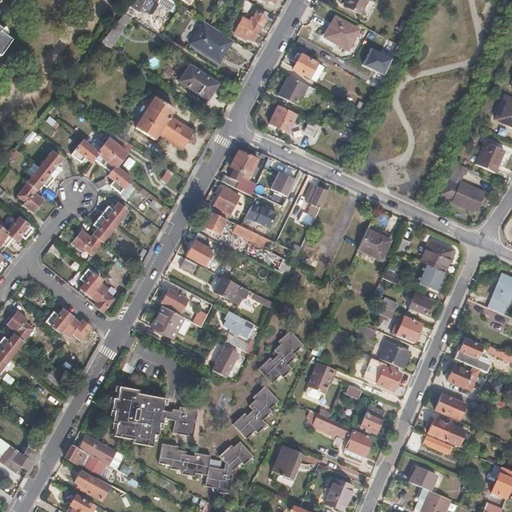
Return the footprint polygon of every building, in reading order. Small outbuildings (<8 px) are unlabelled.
[(139,12),(148,0),(154,0),(158,2),(160,0),(135,0),(131,6),(139,12)] [(370,2),(370,0),(347,0),(344,7),(359,16),(367,1),(370,2)] [(254,40),(266,17),(257,12),(252,22),(248,19),(240,33),(254,40)] [(108,47),(132,18),(125,13),(102,42),(108,47)] [(348,51),(357,32),(334,20),(331,26),(325,38),(339,46),(348,51)] [(223,54),(232,41),(226,37),(209,25),(203,21),(189,43),(213,59),(218,51),(223,54)] [(390,48),(371,38),(356,65),(376,75),(390,48)] [(219,62),(223,54),(218,51),(213,59),(219,62)] [(310,78),(318,63),(301,54),(293,70),(310,78)] [(207,101),(217,85),(190,67),(179,83),(207,101)] [(299,106),(309,86),(290,76),(280,96),(299,106)] [(192,132),(170,117),(176,106),(157,94),(137,124),(156,137),(158,134),(181,149),(192,132)] [(511,128),(511,101),(504,98),(494,121),(511,128)] [(288,133),(297,114),(279,106),(270,125),(288,133)] [(355,133),(326,119),(322,127),(351,141),(355,133)] [(314,135),(318,125),(311,121),(306,131),(314,135)] [(116,166),(126,153),(108,139),(98,152),(82,139),(71,154),(81,161),(84,157),(91,162),(94,158),(111,172),(108,176),(113,180),(110,184),(120,192),(131,178),(116,166)] [(495,175),(504,152),(483,144),(473,166),(495,175)] [(43,200),(35,192),(42,183),(47,187),(57,174),(62,168),(57,164),(61,159),(52,151),(40,166),(28,181),(16,196),(25,202),(22,205),(33,213),(43,200)] [(237,175),(246,157),(235,152),(227,167),(231,169),(230,171),(237,175)] [(247,177),(255,162),(246,157),(237,175),(240,176),(241,174),(247,177)] [(453,165),(445,183),(457,188),(458,186),(462,177),(464,178),(467,171),(453,165)] [(237,182),(240,176),(237,175),(230,171),(227,177),(237,182)] [(285,198),(294,180),(277,172),(269,189),(285,198)] [(237,182),(227,177),(223,175),(220,182),(234,188),(237,182)] [(249,195),(254,184),(246,180),(240,191),(249,195)] [(475,216),(483,197),(458,186),(457,188),(445,183),(439,197),(451,202),(450,205),(475,216)] [(318,209),(326,193),(316,187),(314,190),(311,188),(306,200),(309,201),(308,203),(311,205),(318,209)] [(224,219),(237,196),(221,188),(212,206),(215,208),(212,214),(224,219)] [(298,209),(302,200),(297,197),(292,207),(298,209)] [(164,207),(154,199),(149,205),(159,214),(164,207)] [(91,256),(110,231),(126,211),(117,204),(112,210),(107,205),(92,224),(97,229),(90,237),(81,231),(71,243),(81,252),(83,249),(91,256)] [(310,226),(318,209),(311,205),(306,215),(302,213),(298,220),(310,226)] [(216,235),(224,219),(212,214),(209,212),(201,227),(216,235)] [(0,251),(3,248),(11,237),(15,240),(19,234),(25,238),(32,228),(18,217),(6,232),(0,227),(0,269),(1,267),(0,265),(0,258),(1,258),(0,256),(0,251)] [(254,234),(235,224),(232,231),(251,240),(254,234)] [(380,260),(389,240),(365,229),(356,250),(380,260)] [(202,265),(210,250),(204,247),(208,238),(196,232),(184,256),(202,265)] [(404,257),(410,242),(399,237),(392,252),(394,253),(404,257)] [(282,257),(247,241),(240,254),(285,277),(292,262),(282,257)] [(442,273),(452,251),(428,241),(419,264),(422,265),(442,273)] [(190,273),(194,264),(182,258),(178,267),(190,273)] [(436,293),(444,274),(442,273),(422,265),(414,284),(436,293)] [(113,300),(105,293),(108,289),(99,282),(100,280),(86,269),(79,278),(84,283),(80,289),(95,302),(93,305),(103,313),(113,300)] [(399,277),(384,270),(380,279),(395,285),(399,277)] [(503,316),(511,292),(511,277),(502,273),(486,308),(487,308),(503,316)] [(242,300),(247,291),(230,282),(223,297),(237,304),(239,299),(242,300)] [(184,310),(191,297),(186,295),(185,298),(178,294),(180,291),(172,286),(170,290),(166,288),(159,302),(168,307),(167,309),(176,313),(179,307),(184,310)] [(424,315),(430,300),(414,293),(413,297),(412,297),(407,308),(424,315)] [(393,312),(396,304),(384,298),(380,307),(383,307),(391,311),(393,312)] [(170,338),(181,317),(159,305),(148,326),(170,338)] [(390,316),(391,311),(383,307),(381,312),(390,316)] [(197,309),(190,322),(199,327),(205,313),(197,309)] [(0,369),(13,353),(32,329),(25,322),(27,319),(16,311),(6,325),(15,331),(8,341),(2,336),(0,339),(0,369)] [(90,328),(80,320),(78,323),(62,311),(58,316),(52,312),(45,322),(58,333),(60,331),(69,338),(72,334),(80,341),(90,328)] [(251,324),(243,320),(226,311),(223,316),(226,317),(222,324),(228,327),(238,333),(245,336),(248,329),(251,324)] [(397,328),(402,316),(397,314),(392,326),(397,328)] [(412,343),(420,323),(402,316),(397,328),(392,326),(389,333),(412,343)] [(369,338),(373,331),(361,326),(359,325),(356,332),(369,338)] [(238,333),(228,327),(226,331),(236,336),(238,333)] [(287,366),(296,358),(293,354),(302,346),(289,331),(280,339),(282,342),(273,351),(277,356),(268,364),(265,361),(257,369),(257,370),(269,384),(279,375),(281,378),(289,371),(290,370),(287,366)] [(251,348),(226,335),(223,340),(239,348),(248,354),(251,348)] [(477,359),(481,347),(463,339),(458,352),(456,351),(452,359),(470,367),(478,370),(486,373),(489,365),(477,359)] [(408,352),(385,342),(378,359),(401,370),(408,352)] [(229,367),(236,353),(223,346),(214,362),(228,370),(229,367)] [(511,356),(489,347),(487,352),(511,362),(511,356)] [(241,369),(248,354),(239,348),(236,353),(229,367),(239,373),(241,369)] [(399,374),(400,371),(370,358),(361,377),(400,395),(407,378),(399,374)] [(329,377),(333,369),(315,361),(305,385),(306,386),(320,392),(322,392),(328,377),(329,377)] [(469,391),(478,370),(470,367),(468,372),(452,366),(446,381),(469,391)] [(357,398),(360,390),(348,384),(344,393),(357,398)] [(161,423),(162,417),(166,418),(173,419),(170,431),(191,435),(196,409),(177,405),(176,409),(171,408),(170,412),(160,410),(162,404),(163,397),(136,392),(137,389),(117,385),(116,392),(115,398),(111,398),(110,404),(109,410),(113,411),(112,417),(111,423),(114,424),(113,430),(112,435),(131,439),(130,442),(149,446),(151,440),(152,434),(155,434),(156,428),(157,422),(161,423)] [(271,411),(269,409),(277,400),(264,385),(255,394),(257,396),(248,405),(251,409),(242,417),(241,415),(231,423),(245,439),(254,430),(256,433),(265,424),(261,420),(271,411)] [(320,392),(306,386),(304,391),(306,394),(314,398),(318,397),(320,392)] [(485,407),(488,399),(474,393),(471,401),(485,407)] [(457,419),(463,406),(439,395),(433,409),(457,419)] [(498,412),(502,404),(490,399),(487,407),(498,412)] [(487,409),(472,403),(469,408),(485,414),(487,409)] [(374,433),(381,418),(379,417),(381,412),(368,406),(359,426),(374,433)] [(344,426),(327,419),(318,415),(316,419),(313,426),(325,431),(324,432),(331,435),(333,430),(342,434),(346,427),(344,426)] [(458,447),(465,430),(433,417),(426,432),(458,447)] [(348,437),(351,431),(352,429),(346,427),(342,434),(348,437)] [(361,460),(370,440),(351,431),(348,437),(342,452),(361,460)] [(115,451),(103,444),(84,434),(76,448),(107,465),(115,451)] [(437,441),(424,436),(421,443),(434,449),(437,441)] [(28,471),(33,462),(22,455),(0,439),(0,462),(15,473),(20,465),(28,471)] [(206,465),(208,455),(197,452),(197,455),(184,452),(184,449),(172,446),(173,443),(161,441),(161,442),(156,460),(169,463),(168,465),(180,468),(180,472),(192,475),(193,471),(204,474),(202,485),(214,488),(213,491),(226,493),(231,475),(229,474),(230,470),(231,470),(240,462),(242,465),(252,456),(238,441),(229,450),(226,447),(217,456),(223,463),(220,472),(218,471),(219,468),(206,465)] [(33,462),(39,451),(28,444),(22,455),(33,462)] [(76,448),(69,444),(62,457),(80,467),(82,464),(80,463),(82,459),(93,465),(93,463),(100,467),(107,471),(109,466),(107,465),(76,448)] [(288,483),(299,458),(280,449),(269,475),(288,483)] [(95,475),(100,467),(93,463),(93,465),(89,472),(95,475)] [(435,478),(424,472),(425,471),(416,465),(406,483),(418,488),(427,492),(435,478)] [(507,493),(511,481),(511,473),(498,467),(487,493),(498,497),(493,508),(483,504),(479,511),(499,511),(504,500),(507,493)] [(107,484),(94,477),(94,479),(77,471),(72,482),(76,484),(83,488),(81,491),(99,500),(107,484)] [(348,492),(345,491),(347,484),(333,478),(322,503),(340,510),(348,492)] [(467,493),(470,485),(463,482),(460,489),(467,493)] [(415,511),(442,511),(447,500),(427,492),(418,488),(414,497),(416,498),(411,510),(415,511)] [(82,511),(87,504),(72,496),(67,505),(68,506),(66,511),(68,511),(82,511)]
